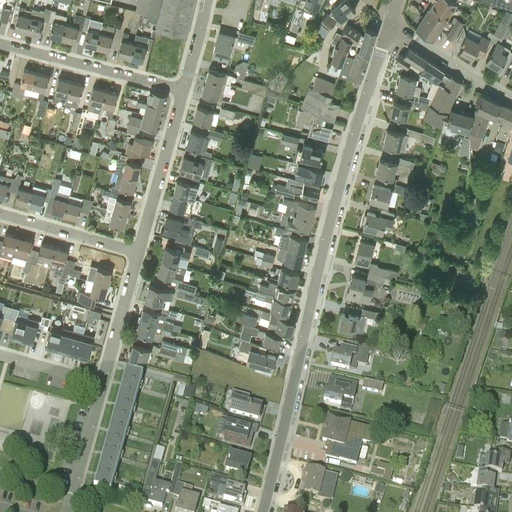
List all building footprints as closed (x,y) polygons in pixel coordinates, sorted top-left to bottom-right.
[(133,0),(130,0),(129,8),(135,10),(158,16),(155,30),(186,37),(195,0),(137,0),(137,1),(133,0)] [(255,0),(254,7),(260,9),(262,0),(255,0)] [(298,0),(297,6),(304,9),(304,10),(315,13),(317,8),(319,0),(298,0)] [(331,3),(322,19),(330,23),(326,30),(329,31),(330,28),(335,23),(334,22),(339,18),(341,20),(355,9),(348,0),(341,0),(333,6),(331,3)] [(433,0),(429,7),(446,18),(456,1),(454,0),(433,0)] [(511,0),(479,0),(506,8),(511,10),(511,0)] [(18,13),(14,28),(26,31),(30,16),(23,14),(25,7),(20,6),(18,13)] [(30,16),(26,31),(39,34),(42,20),(47,21),(50,9),(45,7),(45,10),(40,9),(40,10),(32,8),(30,16)] [(429,7),(422,18),(439,29),(446,18),(429,7)] [(2,9),(0,17),(0,20),(7,22),(9,10),(2,8),(2,9)] [(496,43),(485,61),(498,69),(507,54),(510,49),(504,45),(500,42),(503,36),(501,36),(511,15),(511,10),(506,8),(492,34),(490,40),(496,43)] [(50,9),(47,21),(52,22),(49,35),(61,38),(65,23),(67,16),(55,13),(55,10),(50,9)] [(65,23),(61,38),(74,41),(74,39),(77,29),(82,30),(85,18),(85,16),(82,15),(81,15),(80,15),(79,19),(74,18),(72,25),(65,23)] [(150,15),(149,22),(156,24),(158,17),(150,15)] [(85,18),(82,30),(87,31),(83,44),(96,47),(99,32),(93,30),(94,25),(95,23),(89,21),(90,17),(85,16),(85,18)] [(422,18),(415,29),(423,34),(432,40),(439,29),(422,18)] [(457,19),(454,24),(460,28),(463,22),(457,19)] [(99,32),(96,47),(108,50),(112,35),(114,26),(106,24),(106,26),(101,25),(99,32)] [(337,46),(331,60),(341,64),(345,55),(347,49),(351,41),(354,42),(360,33),(347,24),(341,34),(342,35),(337,44),(335,43),(335,44),(335,45),(337,46)] [(447,35),(446,36),(452,40),(453,39),(460,28),(454,24),(447,35)] [(357,49),(354,58),(367,62),(370,51),(371,48),(374,39),(377,31),(376,31),(376,30),(366,27),(363,34),(360,33),(354,42),(358,44),(357,49)] [(239,31),(237,39),(253,43),(255,35),(239,31)] [(121,39),(117,54),(130,58),(134,42),(127,41),(128,33),(123,32),(121,39)] [(215,43),(212,54),(228,59),(234,36),(221,32),(218,43),(215,43)] [(283,39),(293,43),(295,37),(285,33),(283,39)] [(134,42),(130,58),(142,61),(144,52),(146,45),(151,47),(153,38),(141,35),(139,44),(134,42)] [(463,44),(459,51),(473,58),(474,55),(480,58),(490,40),(485,37),(481,35),(478,41),(465,35),(461,43),(463,44)] [(396,59),(395,60),(406,67),(410,61),(421,69),(426,61),(427,59),(413,50),(409,47),(408,47),(407,49),(403,55),(399,53),(396,59)] [(341,64),(340,67),(350,70),(347,77),(351,79),(360,82),(363,75),(367,62),(354,58),(345,55),(341,64)] [(421,69),(419,73),(435,81),(439,83),(443,85),(444,83),(449,74),(449,73),(443,70),(443,69),(427,59),(426,61),(421,69)] [(235,65),(234,69),(240,71),(245,72),(248,62),(243,61),(235,65)] [(1,69),(0,72),(0,76),(7,78),(9,71),(1,69)] [(14,82),(11,95),(22,97),(23,93),(30,95),(32,87),(36,72),(24,69),(20,83),(14,82)] [(208,69),(206,77),(226,82),(228,74),(208,69)] [(36,72),(32,87),(39,89),(37,97),(37,99),(40,100),(36,114),(43,116),(47,101),(42,100),(44,91),(48,75),(36,72)] [(400,74),(396,90),(412,94),(414,95),(413,100),(429,104),(432,98),(435,93),(431,92),(430,98),(418,95),(420,87),(414,85),(416,78),(400,74)] [(429,104),(446,112),(461,82),(454,77),(449,74),(444,83),(443,85),(439,83),(439,84),(435,93),(432,98),(429,104)] [(317,75),(312,88),(331,95),(336,83),(317,75)] [(54,93),(52,100),(58,102),(60,94),(67,96),(71,81),(58,77),(54,93)] [(203,84),(200,94),(221,100),(223,92),(226,82),(206,77),(204,85),(203,84)] [(67,96),(65,104),(71,106),(77,107),(79,99),(83,84),(82,84),(71,81),(67,96)] [(248,89),(247,91),(254,93),(256,82),(250,81),(248,89)] [(89,102),(87,109),(92,111),(94,103),(101,105),(105,90),(93,86),(89,102)] [(299,109),(325,118),(332,120),(333,121),(339,103),(330,100),(331,95),(312,88),(309,87),(308,90),(299,109)] [(105,90),(101,105),(107,106),(106,114),(112,115),(113,108),(117,93),(105,90)] [(134,92),(133,98),(164,107),(166,97),(167,95),(149,90),(149,92),(147,98),(143,97),(143,95),(139,93),(139,94),(134,92)] [(268,94),(266,101),(274,103),(276,96),(268,94)] [(473,118),(468,133),(469,145),(478,148),(482,135),(484,135),(489,115),(494,118),(502,122),(496,136),(506,140),(510,129),(511,123),(511,108),(498,102),(481,94),(475,109),(473,118)] [(133,99),(132,102),(136,103),(136,104),(145,107),(143,113),(161,118),(164,107),(133,98),(133,99)] [(413,100),(412,106),(427,110),(429,104),(413,100)] [(393,101),(390,116),(406,119),(409,105),(399,103),(393,101)] [(427,110),(423,117),(440,125),(441,126),(444,120),(448,121),(446,127),(445,129),(445,131),(446,132),(446,133),(447,133),(448,134),(449,134),(451,134),(452,134),(453,133),(454,132),(464,135),(462,144),(469,145),(468,133),(473,118),(472,118),(473,115),(451,109),(449,117),(445,115),(446,112),(429,104),(427,110)] [(197,106),(193,120),(210,124),(210,123),(211,123),(216,125),(219,114),(213,112),(213,111),(197,106)] [(221,107),(219,114),(233,118),(233,116),(235,110),(221,107)] [(299,110),(295,125),(301,126),(302,121),(310,124),(307,133),(328,138),(331,126),(330,126),(332,120),(325,118),(299,109),(298,109),(299,110)] [(74,110),(70,127),(77,129),(81,112),(74,110)] [(130,115),(126,130),(138,134),(139,132),(140,125),(158,130),(161,118),(143,113),(142,118),(130,115)] [(0,118),(0,124),(7,127),(9,122),(0,118)] [(109,118),(105,132),(112,134),(116,119),(109,118)] [(210,128),(207,136),(221,140),(223,132),(210,128)] [(386,130),(383,145),(400,149),(404,150),(408,135),(431,142),(434,143),(436,137),(407,128),(406,134),(403,134),(386,130)] [(191,130),(186,146),(200,149),(201,150),(205,151),(206,151),(209,138),(204,136),(205,134),(191,130)] [(280,141),(297,145),(299,137),(282,132),(280,141)] [(65,135),(63,143),(70,144),(71,137),(65,135)] [(128,142),(125,152),(139,156),(140,156),(138,155),(139,150),(149,153),(152,141),(135,136),(133,143),(128,142)] [(75,137),(73,147),(82,149),(85,140),(75,137)] [(296,147),(293,160),(311,165),(312,161),(320,163),(323,150),(311,147),(312,145),(303,143),(302,149),(296,147)] [(250,153),(247,166),(256,168),(260,155),(250,153)] [(121,154),(116,172),(136,178),(140,165),(132,163),(134,157),(121,154)] [(183,156),(179,171),(199,176),(204,178),(207,178),(209,169),(207,169),(208,164),(211,164),(212,158),(210,157),(204,156),(200,155),(198,160),(188,157),(183,156)] [(400,157),(398,163),(412,168),(414,161),(400,157)] [(379,159),(376,174),(393,178),(397,163),(379,159)] [(430,160),(429,164),(443,170),(444,166),(430,160)] [(298,164),(295,175),(320,181),(323,170),(308,166),(298,164)] [(103,188),(123,194),(125,189),(133,191),(136,178),(116,172),(118,173),(114,186),(112,185),(111,190),(103,188)] [(76,173),(72,189),(76,190),(80,174),(76,173)] [(0,174),(0,196),(3,197),(5,198),(7,190),(11,191),(15,178),(0,174)] [(15,178),(11,191),(16,192),(14,201),(27,204),(31,190),(19,186),(22,175),(17,174),(15,178)] [(53,183),(47,201),(52,203),(50,211),(63,214),(67,200),(69,194),(57,191),(59,184),(61,179),(54,177),(53,183)] [(177,180),(173,193),(194,199),(199,181),(188,178),(186,177),(185,182),(177,180)] [(277,183),(274,191),(295,197),(296,193),(301,194),(316,198),(319,185),(304,181),(297,180),(296,186),(294,185),(294,188),(277,183)] [(31,190),(27,204),(40,208),(43,200),(47,201),(53,183),(48,181),(46,187),(44,194),(31,190)] [(372,189),(369,200),(387,204),(391,188),(373,184),(373,186),(372,189)] [(395,184),(393,191),(406,194),(407,188),(395,184)] [(103,188),(101,193),(110,196),(115,197),(112,210),(126,214),(130,201),(122,199),(123,194),(103,188)] [(409,190),(407,195),(432,202),(433,198),(409,190)] [(173,193),(169,206),(177,209),(176,214),(188,217),(189,217),(190,212),(194,199),(173,193)] [(67,200),(63,214),(76,218),(79,210),(83,211),(86,198),(82,197),(82,198),(80,204),(67,200)] [(283,201),(282,203),(287,204),(285,211),(294,213),(296,214),(311,218),(314,205),(298,201),(294,200),(284,197),(283,201)] [(86,198),(83,211),(84,212),(89,213),(92,200),(86,198)] [(237,205),(235,214),(240,215),(241,210),(242,206),(244,207),(246,201),(243,200),(239,199),(237,205)] [(367,212),(363,227),(381,232),(382,233),(384,225),(390,226),(394,213),(381,209),(379,215),(367,212)] [(112,210),(109,224),(123,227),(126,214),(112,210)] [(283,210),(281,218),(287,219),(285,225),(293,227),(308,231),(311,218),(296,214),(294,213),(285,211),(283,210)] [(167,216),(163,230),(176,233),(175,239),(183,242),(188,224),(195,226),(201,228),(201,227),(202,221),(199,220),(189,217),(188,217),(187,222),(182,221),(167,216)] [(0,239),(0,255),(12,258),(13,256),(18,236),(5,232),(3,241),(0,239)] [(278,244),(278,246),(279,247),(303,252),(303,251),(306,239),(290,235),(281,232),(278,244)] [(18,236),(13,256),(26,260),(24,266),(23,270),(28,272),(34,249),(29,248),(31,240),(18,236)] [(360,239),(354,262),(368,266),(370,266),(368,272),(385,276),(394,278),(395,279),(397,271),(378,266),(376,263),(369,261),(373,243),(360,239)] [(28,272),(27,277),(35,279),(39,264),(48,267),(50,261),(54,246),(41,243),(39,251),(34,249),(28,272)] [(165,246),(161,259),(177,264),(179,257),(187,259),(188,259),(190,251),(184,249),(185,246),(176,244),(175,249),(165,246)] [(214,244),(213,250),(220,252),(222,246),(214,244)] [(48,267),(54,269),(53,273),(60,275),(59,280),(64,282),(67,272),(70,260),(65,258),(68,250),(54,246),(50,261),(48,267)] [(195,246),(193,253),(208,257),(210,250),(195,246)] [(277,255),(276,259),(283,261),(284,261),(300,265),(303,252),(279,247),(278,252),(277,255)] [(255,250),(254,256),(257,257),(272,261),(274,254),(264,251),(264,252),(255,250)] [(257,257),(255,263),(260,264),(260,265),(271,267),(272,261),(257,257)] [(161,259),(157,273),(167,276),(167,277),(176,280),(181,281),(186,266),(185,266),(177,264),(161,259)] [(70,260),(67,272),(71,274),(79,277),(81,271),(73,268),(75,261),(70,260)] [(97,267),(93,281),(107,285),(111,271),(97,267)] [(280,267),(277,279),(295,285),(299,272),(280,267)] [(218,269),(216,277),(223,279),(225,271),(218,269)] [(347,288),(344,297),(369,303),(374,281),(383,283),(385,276),(368,272),(367,278),(365,278),(365,277),(351,274),(348,289),(347,288)] [(80,291),(77,299),(87,302),(93,304),(94,303),(96,296),(104,298),(107,285),(93,281),(89,293),(84,292),(80,291)] [(183,281),(180,290),(194,294),(199,295),(200,291),(195,290),(197,285),(183,281)] [(252,288),(252,289),(257,291),(257,289),(291,299),(294,288),(277,283),(274,282),(272,287),(259,284),(254,282),(252,288)] [(214,284),(211,295),(216,297),(219,286),(214,284)] [(149,285),(145,299),(162,304),(164,297),(172,300),(174,292),(149,285)] [(178,289),(176,296),(207,305),(209,298),(199,295),(194,294),(180,290),(178,289)] [(257,291),(255,296),(268,300),(266,306),(269,307),(287,312),(291,299),(257,289),(257,291)] [(141,315),(139,320),(171,329),(172,328),(173,323),(164,321),(166,315),(176,318),(177,312),(156,305),(155,311),(143,307),(141,315)] [(362,308),(361,315),(366,316),(374,318),(378,318),(379,312),(375,311),(362,308)] [(0,309),(0,327),(5,329),(9,317),(2,315),(3,310),(0,309)] [(90,309),(87,320),(92,322),(94,316),(99,318),(101,312),(90,309)] [(262,310),(260,316),(269,319),(267,325),(291,332),(295,319),(262,310)] [(240,312),(237,321),(244,323),(249,325),(251,325),(254,326),(257,318),(240,312)] [(343,312),(339,327),(346,328),(345,332),(354,334),(353,335),(362,337),(366,316),(361,315),(361,317),(359,316),(359,315),(343,312)] [(9,317),(5,329),(12,331),(10,336),(21,339),(27,317),(17,314),(15,319),(9,317)] [(208,314),(205,322),(212,324),(215,316),(208,314)] [(27,317),(21,339),(32,342),(38,320),(27,317)] [(139,320),(136,333),(153,337),(154,331),(170,335),(171,329),(139,320)] [(244,323),(241,331),(242,331),(250,334),(256,335),(256,334),(263,336),(262,341),(279,346),(283,334),(265,329),(254,326),(251,325),(249,325),(244,323)] [(52,324),(45,346),(56,349),(62,327),(52,324)] [(422,324),(418,328),(423,333),(427,328),(422,324)] [(62,327),(56,349),(66,352),(73,330),(62,327)] [(73,330),(66,352),(77,355),(83,333),(73,330)] [(83,333),(77,355),(88,358),(94,336),(83,333)] [(242,338),(238,348),(249,352),(246,361),(252,363),(263,366),(262,371),(270,374),(272,368),(275,357),(257,352),(259,345),(242,338)] [(162,340),(160,347),(185,354),(187,347),(162,340)] [(332,357),(331,363),(331,365),(349,369),(356,371),(357,363),(359,352),(371,354),(373,348),(360,345),(347,343),(346,349),(341,347),(340,353),(334,352),(332,358),(332,357)] [(132,344),(129,358),(146,363),(150,349),(132,344)] [(160,347),(158,353),(183,360),(185,354),(160,347)] [(126,371),(124,379),(126,380),(125,380),(140,384),(142,376),(126,371)] [(325,391),(323,400),(341,404),(340,408),(351,411),(351,407),(357,383),(346,381),(331,377),(328,391),(325,391)] [(362,386),(362,389),(381,393),(383,383),(379,383),(364,379),(362,386)] [(125,380),(123,388),(138,392),(140,384),(125,380)] [(184,398),(185,397),(186,390),(187,387),(182,386),(179,397),(184,398)] [(121,389),(119,395),(136,400),(138,392),(123,388),(123,390),(121,389)] [(186,390),(185,397),(193,399),(194,395),(191,392),(186,390)] [(233,392),(231,401),(233,401),(231,412),(239,414),(258,419),(258,418),(258,417),(260,418),(261,412),(260,411),(261,406),(247,402),(248,396),(238,393),(233,392)] [(119,395),(118,400),(120,401),(119,403),(133,407),(136,400),(119,395)] [(115,410),(131,415),(133,407),(119,403),(117,411),(115,410)] [(193,408),(187,429),(197,432),(199,426),(196,425),(198,416),(201,416),(203,411),(193,408)] [(115,410),(113,418),(129,423),(131,415),(115,410)] [(484,415),(474,413),(472,426),(482,428),(484,415)] [(221,436),(224,437),(223,440),(250,448),(253,434),(254,434),(250,433),(251,428),(248,427),(249,423),(230,417),(229,422),(226,421),(221,436)] [(328,417),(322,441),(327,442),(326,443),(331,445),(329,450),(325,448),(325,449),(327,450),(326,456),(325,457),(326,457),(326,456),(327,456),(356,464),(362,441),(366,442),(369,442),(372,431),(365,429),(365,427),(337,420),(337,419),(334,418),(329,417),(329,418),(328,417)] [(113,418),(111,426),(113,426),(127,430),(129,423),(113,418)] [(113,426),(111,434),(125,438),(127,430),(113,426)] [(108,436),(107,441),(123,446),(125,438),(111,434),(110,436),(108,436)] [(107,441),(104,449),(121,453),(123,446),(107,441)] [(106,450),(104,457),(119,461),(121,453),(104,449),(106,450)] [(484,470),(495,472),(501,472),(503,459),(509,460),(510,453),(494,450),(493,457),(486,456),(484,470)] [(229,454),(224,471),(245,476),(249,460),(238,457),(229,454)] [(101,459),(100,464),(116,469),(119,461),(104,457),(104,460),(101,459)] [(143,493),(142,497),(145,498),(143,506),(149,508),(150,504),(161,508),(165,494),(173,496),(182,465),(176,464),(169,487),(154,483),(155,479),(157,473),(160,463),(152,461),(150,470),(144,488),(143,493)] [(100,464),(99,470),(101,470),(100,472),(114,476),(116,469),(100,464)] [(182,465),(173,496),(179,497),(176,510),(183,511),(193,511),(198,498),(190,496),(192,488),(185,486),(186,485),(177,483),(182,465)] [(371,467),(370,474),(383,478),(384,478),(385,471),(371,467)] [(304,490),(304,492),(305,492),(318,495),(317,498),(326,500),(329,489),(321,487),(325,473),(306,468),(305,475),(308,475),(304,490)] [(478,475),(476,489),(492,492),(494,477),(495,472),(484,470),(479,469),(478,475)] [(100,472),(98,480),(112,484),(114,476),(100,472)] [(211,474),(208,484),(219,487),(225,488),(223,498),(235,502),(234,504),(242,506),(245,496),(243,495),(244,489),(231,486),(233,480),(222,477),(211,474)] [(450,484),(456,480),(451,474),(445,479),(450,484)] [(96,480),(94,488),(110,492),(112,484),(98,480),(96,480)] [(377,484),(375,493),(382,495),(384,486),(377,484)] [(449,493),(450,486),(442,485),(442,489),(444,490),(444,492),(449,493)] [(492,492),(476,489),(473,509),(492,511),(495,511),(497,504),(493,503),(494,497),(492,497),(492,492)]
